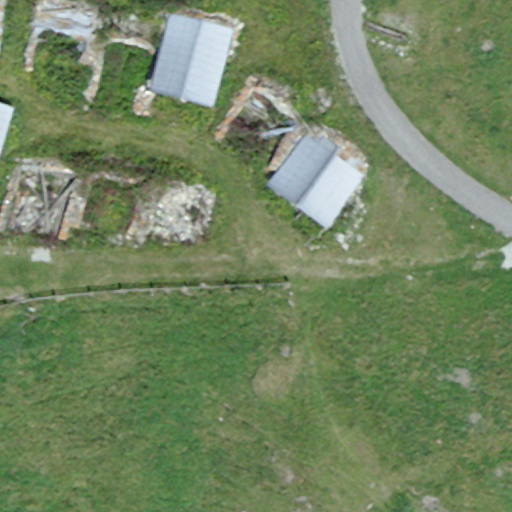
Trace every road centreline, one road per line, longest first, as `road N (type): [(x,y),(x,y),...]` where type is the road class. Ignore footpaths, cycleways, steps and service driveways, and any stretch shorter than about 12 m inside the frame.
road 1 (track): [(511,252),(390,270),(4,286)]
road 2 (track): [(280,274),(231,186),(153,147),(40,130)]
road 3 (track): [(511,224),(474,208),(406,153),(357,80),(339,0)]
